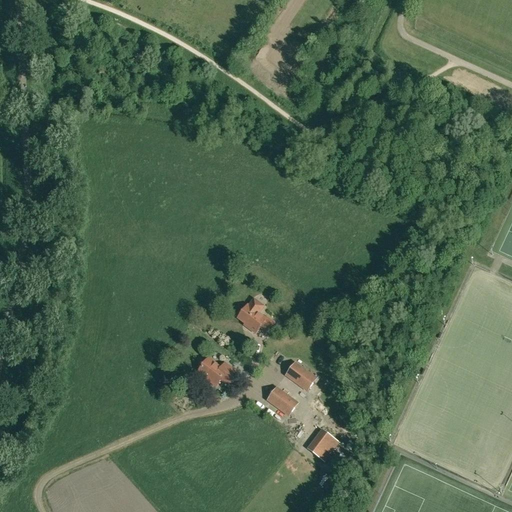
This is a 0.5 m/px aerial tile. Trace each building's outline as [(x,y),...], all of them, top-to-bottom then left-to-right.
[(266,319),(259,314),(262,309),(263,307),(262,305),(256,301),(254,301),(253,302),(249,306),(248,306),(239,319),(249,327),(248,328),(256,334),(260,327),(267,332),(274,324),(267,318),(266,319)] [(210,380),(209,381),(216,387),(221,380),(229,386),(239,374),(226,364),(222,369),(209,359),(199,372),(210,380)] [(295,364),(287,376),(307,392),(316,380),(295,364)] [(277,389),(268,401),(289,416),(298,404),(277,389)] [(176,392),(171,397),(175,401),(180,396),(176,392)] [(323,463),(338,444),(322,431),(307,450),(323,463)] [(329,488),(331,489),(336,493),(337,493),(345,482),(338,477),(329,488)]
